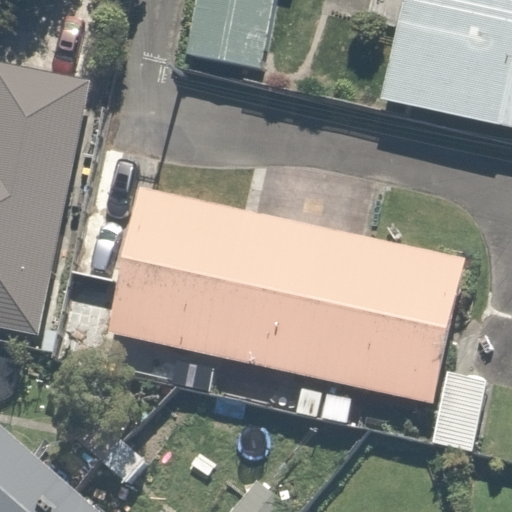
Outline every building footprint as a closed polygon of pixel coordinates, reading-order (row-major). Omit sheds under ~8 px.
[(303,0),(215,0),(203,66),(288,82),(303,0)] [(511,0),(419,0),(397,118),(511,140),(511,0)] [(0,331),(56,343),(104,95),(5,76),(0,100),(0,331)] [(126,352),(318,390),(311,422),(372,434),(378,402),(456,418),(487,266),(157,200),(126,352)] [(109,511),(0,423),(0,511),(109,511)] [(307,511),(309,510),(276,483),(252,511),(307,511)]
